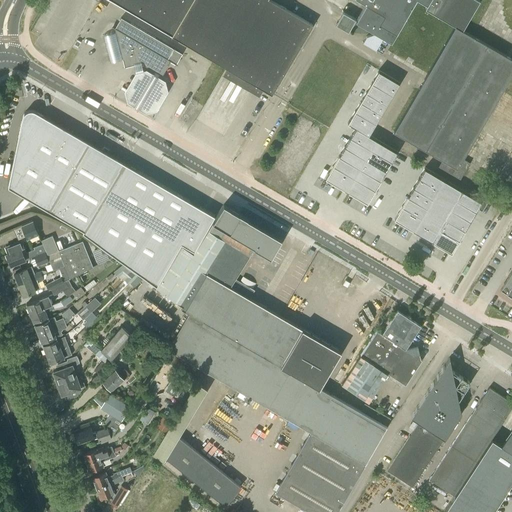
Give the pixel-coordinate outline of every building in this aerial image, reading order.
[(111,0),(172,35),(171,37),(172,37),(172,36),(272,94),(313,25),(270,0),(111,0)] [(357,0),(366,5),(356,22),(375,33),(366,36),(363,43),(376,50),(383,38),(392,43),(416,0),(417,0),(427,6),(425,8),(455,26),(394,131),(442,160),(438,167),(460,179),(470,163),(463,159),(511,74),(511,58),(463,30),(480,1),(478,0),(357,0)] [(348,31),(355,19),(343,12),(336,24),(348,31)] [(142,64),(153,71),(160,60),(165,63),(167,59),(176,64),(179,59),(182,53),(121,17),(118,23),(115,28),(117,29),(126,65),(141,61),(142,64)] [(115,32),(103,35),(110,62),(122,60),(115,32)] [(146,69),(135,73),(129,82),(124,91),(127,102),(145,113),(156,110),(161,102),(168,91),(165,80),(146,69)] [(399,83),(379,70),(372,82),(392,94),(399,83)] [(372,82),(366,92),(387,104),(392,94),(372,82)] [(381,113),(387,104),(366,92),(360,101),(381,113)] [(381,113),(360,101),(355,110),(375,123),(381,113)] [(25,112),(24,114),(23,116),(8,187),(83,230),(82,232),(156,286),(181,243),(194,251),(215,215),(35,111),(34,110),(32,110),(31,110),(29,110),(28,111),(26,111),(25,112)] [(375,123),(355,110),(347,123),(356,128),(356,127),(368,135),(375,123)] [(356,128),(350,137),(371,149),(376,139),(368,135),(356,127),(356,128)] [(365,158),(371,149),(350,137),(345,146),(365,158)] [(397,152),(376,139),(371,149),(391,161),(397,152)] [(339,156),(360,168),(365,158),(345,146),(339,156)] [(365,158),(386,170),(391,161),(371,149),(365,158)] [(339,156),(333,165),(354,177),(360,168),(339,156)] [(380,180),(386,170),(365,158),(360,168),(380,180)] [(346,190),(354,177),(333,165),(326,178),(346,190)] [(360,168),(354,177),(375,189),(380,180),(360,168)] [(424,168),(419,178),(438,189),(443,179),(424,168)] [(367,202),(375,189),(354,177),(346,190),(367,202)] [(432,198),(438,189),(419,178),(413,187),(432,198)] [(457,200),(463,190),(443,179),(438,189),(432,198),(426,207),(421,217),(413,230),(432,241),(440,228),(446,219),(451,209),(457,200)] [(408,196),(426,207),(432,198),(413,187),(408,196)] [(457,200),(476,211),(481,201),(463,190),(457,200)] [(402,206),(421,217),(426,207),(408,196),(402,206)] [(470,220),(476,211),(457,200),(451,209),(470,220)] [(281,240),(265,230),(229,209),(230,209),(224,205),(216,216),(196,250),(193,254),(182,246),(157,285),(155,288),(156,288),(183,305),(181,308),(189,312),(168,348),(169,349),(163,358),(181,368),(187,359),(310,431),(275,491),(311,511),(336,511),(345,497),(347,493),(387,426),(386,425),(360,410),(332,394),(319,387),(340,351),(249,298),(254,290),(234,278),(254,247),(271,257),(281,240)] [(421,217),(402,206),(394,218),(413,230),(421,217)] [(20,209),(8,212),(7,208),(0,209),(0,218),(21,213),(20,209)] [(464,230),(470,220),(451,209),(446,219),(464,230)] [(446,219),(440,228),(459,239),(464,230),(446,219)] [(32,221),(21,226),(27,239),(38,234),(32,221)] [(451,252),(459,239),(440,228),(432,241),(451,252)] [(44,246),(46,251),(48,255),(59,250),(52,235),(41,240),(44,246)] [(36,255),(34,250),(26,253),(21,241),(6,247),(8,253),(6,254),(10,265),(34,256),(36,255)] [(70,278),(93,267),(82,241),(59,250),(61,256),(65,265),(70,278)] [(48,255),(46,251),(36,255),(34,256),(38,265),(49,261),(61,256),(59,250),(48,255)] [(65,265),(61,256),(49,261),(53,270),(59,267),(65,265)] [(35,278),(36,277),(34,273),(30,263),(12,270),(18,285),(31,279),(35,278)] [(128,268),(123,264),(115,271),(119,275),(128,268)] [(63,282),(65,281),(70,278),(65,265),(59,267),(62,275),(60,276),(63,282)] [(241,281),(252,284),(256,273),(245,269),(241,281)] [(137,274),(133,272),(125,280),(128,284),(137,274)] [(23,296),(36,290),(31,279),(18,285),(23,296)] [(49,290),(51,289),(59,284),(56,279),(46,285),(49,290)] [(65,281),(62,282),(59,284),(51,289),(54,295),(62,291),(67,288),(68,287),(65,281)] [(80,287),(72,293),(77,299),(85,292),(80,287)] [(67,288),(62,291),(67,296),(69,295),(71,293),(67,288)] [(30,313),(52,305),(52,304),(48,295),(26,304),(30,313)] [(63,306),(73,300),(69,295),(67,296),(60,301),(63,306)] [(91,300),(86,305),(92,311),(97,306),(91,300)] [(33,322),(48,316),(46,312),(54,309),(52,305),(30,313),(33,322)] [(83,320),(86,323),(94,315),(91,312),(92,311),(86,305),(75,314),(68,319),(68,322),(38,333),(41,342),(56,336),(55,333),(62,330),(62,329),(67,327),(66,326),(71,322),(73,324),(81,317),(83,320)] [(68,322),(68,319),(75,314),(69,308),(61,314),(63,317),(57,320),(55,317),(35,325),(38,333),(68,322)] [(377,330),(360,355),(390,375),(405,385),(422,360),(420,359),(419,354),(414,355),(413,354),(412,349),(407,350),(405,349),(421,325),(397,310),(382,333),(377,330)] [(102,351),(109,358),(111,359),(132,334),(121,325),(100,350),(102,351)] [(68,345),(64,337),(43,345),(46,354),(68,345)] [(84,345),(97,356),(102,351),(100,350),(88,340),(84,345)] [(68,345),(46,354),(50,362),(71,354),(70,349),(68,345)] [(109,358),(102,351),(97,356),(105,363),(109,358)] [(73,369),(76,368),(77,367),(77,366),(77,363),(79,362),(76,355),(66,359),(67,360),(64,361),(66,366),(53,371),(53,373),(53,375),(54,378),(56,380),(57,383),(76,376),(73,369)] [(387,373),(380,368),(360,355),(343,381),(370,398),(387,373)] [(419,421),(387,470),(412,486),(456,420),(461,412),(460,411),(460,412),(453,407),(469,382),(452,370),(449,357),(444,365),(411,415),(419,421)] [(111,391),(124,379),(129,374),(124,368),(119,373),(115,368),(101,380),(111,391)] [(174,397),(185,380),(188,375),(180,370),(165,391),(174,397)] [(83,382),(79,383),(76,376),(57,383),(58,386),(58,388),(59,391),(60,393),(61,394),(75,389),(77,395),(85,386),(83,382)] [(511,402),(489,387),(429,479),(454,495),(511,406),(511,402)] [(96,432),(93,433),(89,423),(80,425),(81,428),(73,431),(78,444),(98,437),(99,442),(111,437),(130,407),(109,394),(100,408),(110,414),(105,421),(107,427),(95,431),(96,432)] [(360,410),(386,425),(391,418),(369,406),(364,403),(360,410)] [(139,420),(148,425),(155,413),(147,407),(139,420)] [(159,421),(160,421),(156,427),(165,432),(171,423),(170,421),(163,416),(159,421)] [(492,439),(454,495),(479,511),(491,511),(511,481),(511,430),(502,446),(492,439)] [(225,506),(241,486),(178,436),(162,455),(225,506)] [(83,455),(86,463),(117,451),(122,450),(121,447),(120,446),(113,448),(113,449),(112,449),(111,446),(103,449),(102,447),(83,455)] [(104,466),(102,461),(108,459),(109,459),(116,456),(117,455),(119,455),(117,451),(86,463),(89,472),(104,466)] [(139,475),(144,467),(143,466),(134,470),(134,473),(137,475),(139,475)] [(113,474),(108,476),(106,472),(92,477),(95,486),(122,476),(122,475),(131,471),(129,467),(113,473),(113,474)] [(145,468),(132,490),(147,499),(161,477),(145,468)] [(124,480),(122,476),(95,486),(100,499),(114,493),(111,485),(124,480)] [(128,489),(121,485),(110,503),(117,507),(128,489)] [(445,510),(443,511),(479,511),(454,495),(445,510)]
